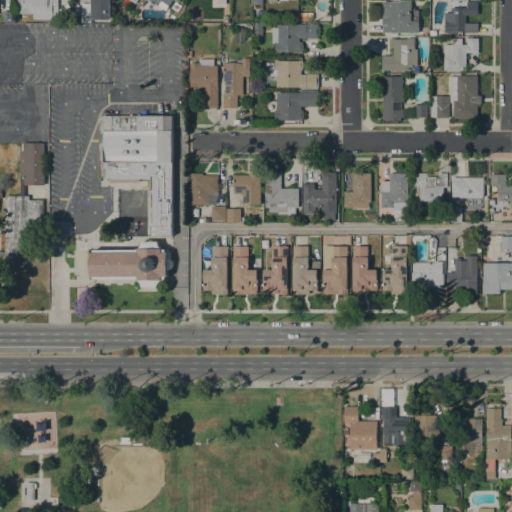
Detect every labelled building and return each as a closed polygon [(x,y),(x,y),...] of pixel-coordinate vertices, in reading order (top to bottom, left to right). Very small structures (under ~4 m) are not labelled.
[(58,0),(58,19),(33,19),(33,13),(17,13),(17,0),(58,0)] [(110,0),(111,20),(91,20),(91,0),(110,0)] [(179,0),(178,2),(174,0),(172,0),(165,11),(149,0),(179,0)] [(399,2),(399,0),(410,0),(410,11),(419,11),(419,33),(382,32),(383,24),(382,24),(382,2),(399,2)] [(478,33),(464,33),(464,32),(452,32),(444,32),(444,13),(451,13),(451,8),(464,8),(464,7),(467,7),(467,1),(477,1),(477,15),(466,15),(466,23),(478,23),(478,33)] [(262,23),(262,36),(254,36),(254,23),(262,23)] [(274,52),(274,44),(272,44),(272,27),(277,27),(277,25),(295,24),(318,24),(318,38),(305,39),(305,38),(299,38),(299,42),(302,42),(302,45),(303,45),(303,50),(302,50),(302,52),(274,52)] [(390,71),(390,70),(382,70),(382,55),(393,55),(393,48),(389,48),(389,38),(393,38),(393,39),(407,39),(407,38),(414,38),(414,49),(417,49),(417,66),(409,66),(409,71),(390,71)] [(478,53),(466,53),(466,70),(444,70),(444,44),(452,44),(452,38),(462,38),(462,44),(467,44),(467,38),(478,38),(478,53)] [(249,76),(242,76),(242,95),(237,95),(237,108),(222,108),(222,93),(224,93),(224,81),(223,81),(223,63),(241,63),(241,58),(249,58),(249,76)] [(218,107),(203,107),(203,88),(200,88),(200,91),(190,91),(189,63),(199,63),(198,59),(214,59),(214,65),(217,65),(218,107)] [(318,88),(299,88),(299,87),(276,87),(276,83),(266,83),(266,63),(274,63),(274,60),(279,60),(279,61),(298,61),(298,60),(302,60),(302,62),(303,62),(303,68),(302,68),(302,70),(300,70),(300,74),(306,74),(306,73),(318,73),(318,88)] [(477,75),(477,96),(481,96),(481,103),(477,103),(477,118),(453,119),(453,102),(450,102),(450,76),(456,76),(456,75),(477,75)] [(402,76),(402,80),(403,80),(403,83),(402,83),(402,88),(404,88),(404,102),(401,102),(401,110),(402,110),(402,120),(383,120),(382,76),(402,76)] [(318,106),(301,106),(301,110),(302,110),(303,120),(298,120),(279,120),(279,121),(274,121),(274,111),(269,111),(269,96),(276,96),(276,93),(299,93),(299,92),(318,92),(318,106)] [(449,118),(436,118),(436,104),(436,103),(449,103),(449,118)] [(427,105),(427,117),(415,117),(415,105),(427,105)] [(172,116),(172,236),(151,236),(151,226),(152,226),(152,223),(151,223),(151,207),(153,207),(153,193),(151,193),(151,179),(139,179),(139,183),(110,183),(110,179),(105,179),(105,162),(103,162),(103,160),(99,160),(99,133),(103,133),(103,130),(100,130),(99,119),(102,116),(172,116)] [(19,176),(19,152),(23,152),(23,143),(44,143),(44,185),(24,185),(24,176),(20,176),(19,176)] [(336,213),(321,213),(321,206),(314,206),(314,214),(303,214),(303,184),(314,184),(314,189),(321,189),(321,172),(336,172),(336,213)] [(191,205),(191,173),(202,173),(202,175),(218,175),(218,194),(215,205),(191,205)] [(248,175),(248,173),(260,173),(260,204),(242,204),(242,200),(237,200),(235,197),(235,193),(233,193),(233,175),(248,175)] [(281,188),(298,188),(298,207),(295,207),(295,215),(287,215),(287,214),(277,214),(277,212),(269,212),(269,208),(265,208),(265,173),(281,173),(281,188)] [(370,173),(371,202),(369,202),(369,208),(356,208),(344,208),(344,192),(352,192),(352,173),(370,173)] [(407,202),(407,209),(393,209),(393,207),(381,208),(380,181),(389,181),(389,173),(407,173),(408,202),(407,202)] [(419,201),(419,187),(418,187),(418,186),(412,186),(412,173),(426,173),(426,175),(427,175),(427,177),(438,177),(438,173),(447,173),(447,186),(443,186),(443,198),(444,198),(444,207),(431,207),(431,201),(419,201)] [(511,186),(511,207),(509,207),(509,201),(498,201),(498,188),(497,188),(497,184),(490,185),(490,174),(505,174),(505,186),(511,186)] [(483,184),(488,184),(488,195),(484,195),(484,200),(459,200),(459,197),(452,197),(452,177),(483,177),(483,184)] [(150,210),(150,190),(116,191),(116,211),(150,210)] [(5,196),(20,196),(24,196),(29,196),(29,199),(43,199),(43,218),(28,218),(28,251),(17,251),(17,257),(5,257),(5,251),(5,196)] [(459,198),(460,209),(482,208),(481,198),(459,198)] [(225,206),(225,220),(211,220),(211,206),(225,206)] [(226,208),(240,208),(240,221),(226,222),(226,208)] [(461,208),(461,221),(449,221),(449,208),(461,208)] [(511,236),(511,251),(501,252),(500,236),(511,236)] [(158,241),(158,243),(159,246),(160,248),(162,249),(165,249),(165,252),(168,252),(168,260),(170,260),(172,262),(173,265),(172,267),(170,269),(168,270),(168,276),(165,276),(166,279),(163,280),(160,282),(159,284),(159,287),(142,287),(141,285),(141,283),(139,281),(137,279),(93,280),(93,276),(90,276),(90,252),(93,252),(93,249),(136,249),(138,249),(139,248),(141,245),(142,243),(142,241),(147,241),(148,240),(150,240),(151,240),(152,241),(158,241)] [(228,246),(227,289),(228,289),(228,294),(219,294),(212,294),(212,290),(203,290),(203,269),(212,269),(212,268),(212,257),(212,246),(228,246)] [(233,294),(233,246),(248,246),(248,269),(257,269),(257,279),(258,279),(258,290),(257,290),(257,294),(233,294)] [(272,269),(272,267),(272,256),(272,246),(287,246),(287,294),(279,294),(279,293),(271,293),(271,290),(263,290),(263,269),(272,269)] [(293,294),(293,246),(308,246),(308,267),(308,269),(317,269),(317,279),(317,290),(309,290),(309,294),(293,294)] [(347,246),(347,257),(347,288),(348,288),(348,293),(323,293),(323,290),(322,290),(322,280),(323,280),(323,269),(332,269),(332,268),(331,268),(331,257),(332,257),(332,246),(347,246)] [(368,246),(368,269),(376,269),(376,279),(377,279),(377,290),(368,290),(368,293),(362,293),(362,294),(353,294),(353,246),(368,246)] [(406,246),(406,294),(391,294),(391,290),(382,290),(382,269),(392,269),(392,268),(391,268),(391,257),(392,257),(392,246),(406,246)] [(435,261),(441,262),(441,253),(442,248),(445,248),(445,274),(443,274),(443,286),(431,286),(431,291),(410,291),(410,274),(412,274),(412,262),(435,262),(435,261)] [(461,251),(473,251),(473,260),(461,260),(461,251)] [(511,262),(511,289),(500,289),(500,293),(483,293),(483,263),(511,262)] [(470,268),(470,271),(476,271),(477,295),(468,295),(468,288),(466,288),(466,287),(448,287),(448,271),(455,271),(455,269),(470,268)] [(377,449),(350,449),(350,424),(344,424),(344,406),(358,407),(358,421),(377,421),(377,449)] [(410,417),(410,445),(392,445),(392,443),(384,443),(384,441),(383,441),(383,437),(384,437),(384,431),(383,431),(383,429),(384,429),(384,424),(383,424),(383,420),(384,420),(384,418),(382,418),(382,406),(396,406),(397,416),(403,416),(403,417),(410,417)] [(482,453),(474,453),(474,449),(462,449),(462,442),(457,442),(457,419),(454,419),(454,408),(470,408),(470,418),(474,418),(474,419),(482,419),(482,453)] [(486,408),(501,408),(501,419),(502,419),(502,425),(511,425),(511,440),(511,458),(486,459),(486,408)] [(436,415),(436,429),(439,429),(439,435),(437,435),(437,443),(415,443),(415,415),(436,415)] [(453,459),(452,459),(452,466),(446,466),(446,465),(440,465),(440,463),(437,463),(437,445),(453,445),(453,459)] [(380,448),(386,448),(386,462),(380,462),(380,457),(373,457),(373,452),(380,452),(380,448)] [(413,465),(413,475),(403,475),(403,465),(413,465)] [(411,481),(421,481),(421,490),(411,490),(411,481)] [(34,482),(34,500),(26,500),(26,482),(34,482)] [(409,496),(413,496),(412,491),(421,491),(421,510),(409,510),(409,496)] [(350,511),(350,503),(378,503),(378,511),(350,511)] [(430,511),(430,503),(443,503),(443,511),(430,511)]
